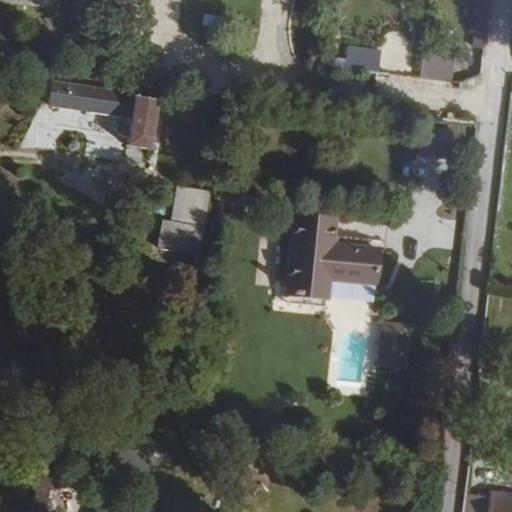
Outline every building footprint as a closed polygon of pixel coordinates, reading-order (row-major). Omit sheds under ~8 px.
[(126,52),(132,0),(117,0),(111,50),(126,52)] [(477,0),(473,48),(485,49),(490,0),(477,0)] [(345,69),(378,73),(380,51),(348,48),(345,69)] [(423,51),(420,78),(452,81),(455,54),(423,51)] [(128,116),(130,88),(50,83),(48,112),(128,116)] [(128,147),(151,151),(158,101),(135,97),(128,147)] [(200,258),(212,192),(175,185),(163,251),(200,258)] [(329,280),(376,284),(379,251),(355,249),(354,256),(332,254),(333,246),(335,220),(295,215),(286,294),(289,295),(325,298),(327,299),(329,280)] [(325,298),(289,295),(288,302),(324,306),(325,298)] [(378,321),(377,367),(409,368),(410,322),(378,321)] [(0,420),(17,422),(24,363),(10,362),(7,391),(0,389),(0,420)] [(153,438),(57,427),(54,456),(53,460),(149,472),(153,438)] [(35,500),(49,501),(53,460),(54,456),(41,454),(35,500)] [(463,495),(461,511),(511,511),(511,495),(488,493),(488,498),(463,495)] [(153,511),(154,508),(97,502),(96,511),(153,511)]
